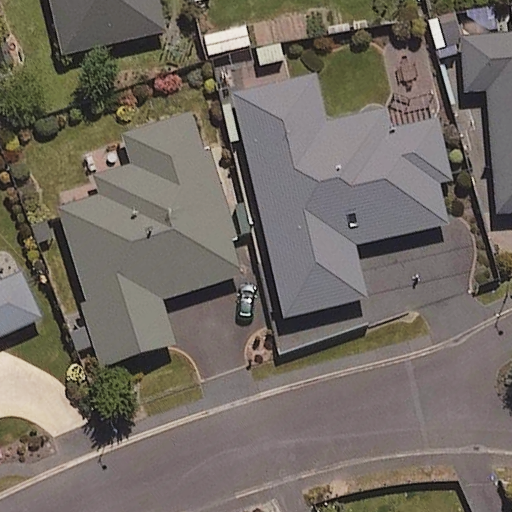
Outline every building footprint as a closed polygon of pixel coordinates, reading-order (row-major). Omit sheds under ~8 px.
[(167,42),(157,0),(47,0),(63,66),(167,42)] [(250,52),(244,28),(203,39),(209,62),(250,52)] [(511,40),(461,45),(466,99),(488,97),(498,222),(511,220),(511,40)] [(325,132),(314,82),(231,101),(283,326),(366,307),(354,253),(447,232),(436,188),(447,185),(434,129),(385,140),(380,119),(325,132)] [(242,284),(196,123),(123,144),(132,173),(94,184),(100,205),(58,217),(103,375),(174,355),(160,307),(242,284)] [(0,427),(0,428),(0,427),(0,345),(44,326),(23,277),(5,285),(0,274),(0,427)]
